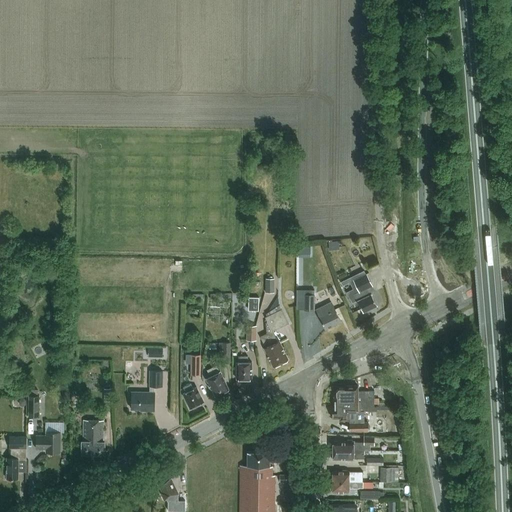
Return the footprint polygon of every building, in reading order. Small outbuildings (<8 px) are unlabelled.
[(377,305),(371,294),(370,294),(367,288),(373,285),(367,273),(353,280),(359,291),(354,294),(357,300),(358,300),(363,311),(377,305)] [(345,284),(352,282),(351,276),(343,278),(345,284)] [(266,292),(274,292),(275,278),(266,278),(266,292)] [(305,294),(304,310),(315,310),(315,294),(305,294)] [(249,296),(248,310),(259,310),(260,296),(249,296)] [(341,320),(335,308),(338,307),(335,300),(316,309),(320,316),(319,316),(325,328),(341,320)] [(266,333),(281,364),(287,361),(287,359),(288,359),(279,340),(278,341),(273,330),(288,323),(289,323),(282,309),(280,305),(266,314),(267,316),(265,317),(267,321),(266,322),(266,333)] [(6,313),(10,319),(18,313),(14,307),(6,313)] [(257,340),(257,325),(247,325),(247,340),(257,340)] [(281,364),(266,333),(260,336),(265,347),(264,348),(273,366),(274,365),(275,367),(281,364)] [(219,342),(219,353),(224,353),(224,362),(231,362),(231,342),(219,342)] [(191,354),(191,375),(201,375),(201,355),(191,354)] [(252,379),(252,361),(248,361),(248,356),(239,356),(239,361),(237,361),(237,379),(252,379)] [(206,378),(215,396),(228,389),(220,371),(217,365),(207,370),(210,376),(206,378)] [(132,391),(132,401),(130,400),(130,405),(131,405),(131,409),(144,409),(144,410),(154,411),(155,392),(154,392),(155,386),(162,386),(163,371),(150,371),(150,386),(150,392),(132,391)] [(183,394),(190,408),(204,401),(197,387),(193,388),(191,383),(183,387),(186,392),(183,394)] [(334,395),(334,404),(343,404),(343,401),(358,401),(360,401),(360,410),(363,410),(368,410),(368,406),(374,406),(374,402),(374,390),(368,390),(358,391),(358,385),(344,385),(344,387),(339,387),(336,390),(336,395),(334,395)] [(26,396),(29,396),(30,416),(40,416),(40,395),(38,395),(38,389),(26,389),(26,396)] [(332,409),(332,418),(340,418),(340,420),(349,420),(350,431),(362,431),(369,430),(369,421),(363,421),(363,410),(360,410),(360,401),(358,401),(343,401),(343,404),(334,404),(334,409),(332,409)] [(82,453),(104,455),(105,442),(103,442),(103,420),(84,420),(84,441),(82,441),(82,453)] [(60,452),(61,432),(46,432),(46,435),(37,435),(37,448),(46,448),(46,452),(60,452)] [(27,436),(9,436),(9,448),(10,448),(10,458),(7,458),(7,478),(18,478),(18,460),(26,460),(27,436)] [(333,448),(333,450),(364,450),(364,445),(374,445),(374,436),(364,436),(364,442),(354,442),(354,441),(353,441),(353,440),(347,440),(347,441),(333,441),(333,442),(332,442),(332,448),(333,448)] [(364,450),(333,450),(333,451),(332,451),(332,457),(333,457),(333,459),(347,459),(347,460),(353,460),(353,459),(354,459),(354,458),(364,458),(364,450)] [(239,511),(274,511),(275,475),(272,475),(272,465),(270,465),(270,452),(248,451),(247,465),(241,465),(239,511)] [(381,467),(381,481),(399,481),(399,467),(381,467)] [(333,471),(333,481),(359,481),(363,481),(363,471),(349,471),(347,471),(347,470),(343,470),(343,471),(333,471)] [(168,510),(169,510),(168,511),(178,511),(185,511),(185,500),(178,500),(178,493),(171,478),(159,484),(163,491),(161,492),(164,499),(167,498),(168,501),(168,510)] [(333,481),(333,491),(342,492),(342,493),(347,493),(347,492),(349,492),(349,488),(359,488),(359,487),(363,487),(363,481),(359,481),(333,481)] [(361,490),(361,498),(366,498),(366,502),(381,502),(381,498),(381,492),(381,490),(361,490)] [(396,511),(397,501),(389,501),(388,511),(396,511)]
